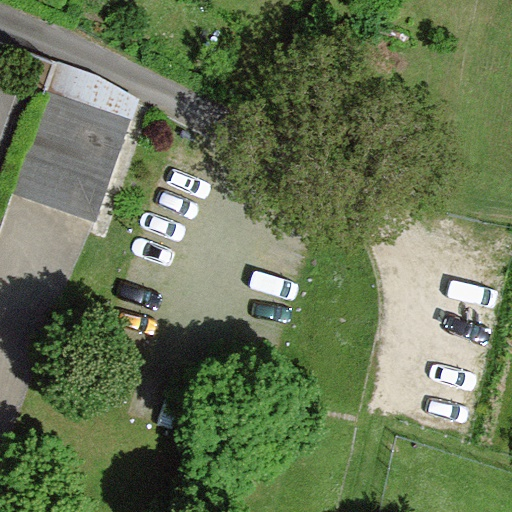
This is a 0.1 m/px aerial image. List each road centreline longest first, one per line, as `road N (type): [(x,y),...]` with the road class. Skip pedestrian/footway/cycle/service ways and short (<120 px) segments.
road 1 (track): [(361,511),(421,253),(387,216),(306,165)]
road 2 (residential): [(0,19),(306,165)]
